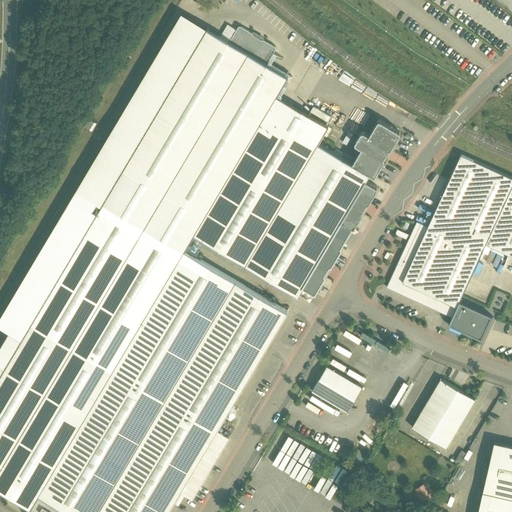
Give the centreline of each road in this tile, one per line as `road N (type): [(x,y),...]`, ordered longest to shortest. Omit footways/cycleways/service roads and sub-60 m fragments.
road 1 (residential): [(344,286),(420,162),(511,63)]
road 2 (residential): [(210,511),(344,286)]
road 3 (residential): [(344,286),(407,325),(511,367)]
road 4 (secondary): [(8,0),(0,122)]
